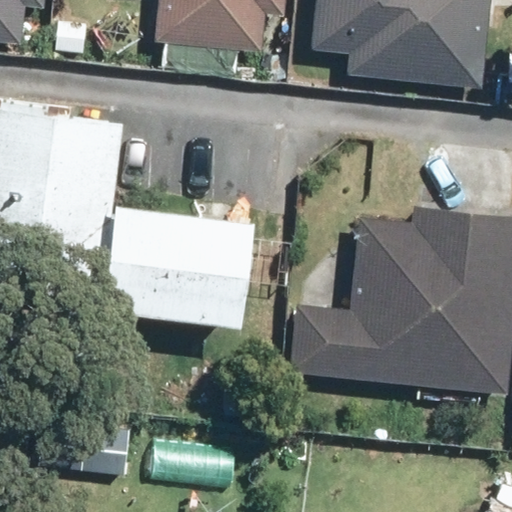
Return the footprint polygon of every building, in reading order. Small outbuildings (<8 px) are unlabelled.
[(45,0),(0,0),(0,43),(22,46),(26,6),(44,8),(45,0)] [(283,0),(163,0),(160,40),(261,50),(265,10),(283,12),(283,0)] [(320,0),(316,41),(352,45),(349,66),(485,80),(493,0),(320,0)] [(0,290),(242,318),(254,213),(117,198),(126,119),(0,104),(0,290)] [(510,388),(511,370),(511,211),(418,202),(415,229),(361,224),(353,308),(298,302),(292,367),(510,388)]
